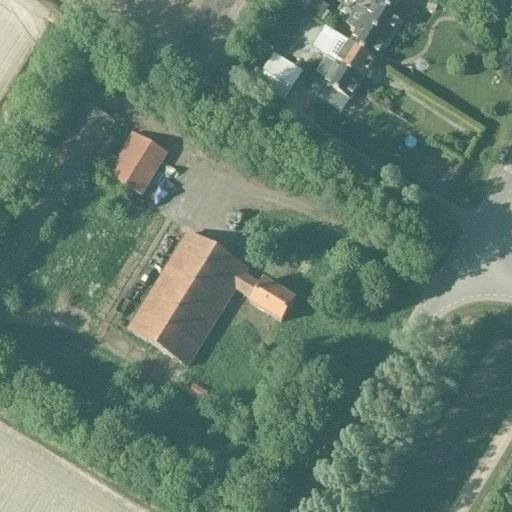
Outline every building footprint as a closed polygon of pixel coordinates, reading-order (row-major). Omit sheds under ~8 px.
[(276,55),(292,29),(302,15),(279,0),(253,40),(276,55)] [(351,19),(388,42),(401,20),(375,4),(368,15),(356,10),(351,19)] [(375,62),(388,42),(351,19),(346,27),(356,36),(349,46),(375,62)] [(362,83),(375,62),(349,46),(325,31),(311,52),(324,61),(325,60),(362,83)] [(255,85),(284,103),(302,75),(272,57),(264,71),(262,69),(256,78),(259,80),(255,85)] [(349,104),(362,83),(325,60),(324,61),(320,68),(330,77),(323,88),(324,89),(316,101),(331,111),(339,98),(349,104)] [(0,307),(113,124),(82,105),(0,239),(0,307)] [(141,200),(167,158),(131,135),(115,162),(108,157),(103,165),(110,169),(104,178),(141,200)] [(291,177),(294,171),(285,166),(282,172),(291,177)] [(280,326),(294,303),(262,284),(260,288),(243,278),(245,274),(186,238),(127,335),(186,371),(234,293),(251,303),(249,307),(280,326)] [(258,263),(265,251),(243,238),(236,249),(258,263)]
